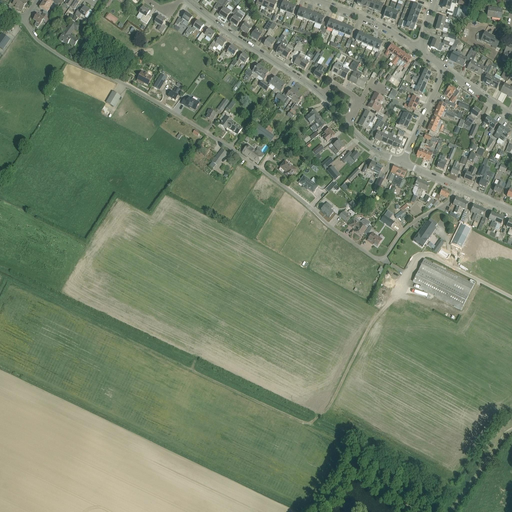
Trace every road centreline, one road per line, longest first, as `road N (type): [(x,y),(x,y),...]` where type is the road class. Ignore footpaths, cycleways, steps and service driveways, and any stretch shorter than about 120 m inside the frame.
road 1 (residential): [(456,186),(382,258),(371,255),(220,140),(53,51),(24,20)]
road 2 (track): [(198,354),(192,371),(307,423),(326,409),(375,315),(401,289)]
road 3 (residential): [(320,94),(188,0)]
road 4 (track): [(415,511),(348,464),(318,511)]
road 5 (residential): [(511,296),(428,253),(407,276)]
